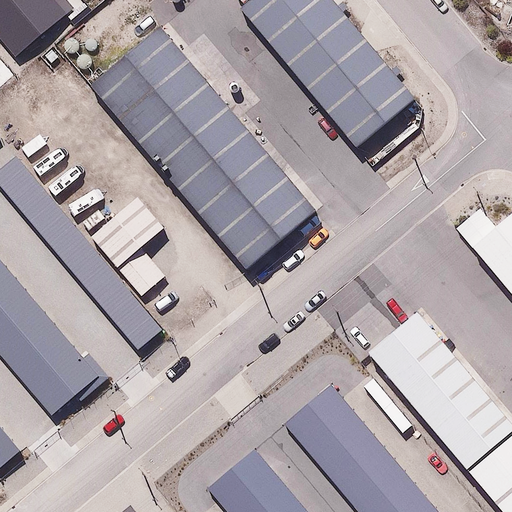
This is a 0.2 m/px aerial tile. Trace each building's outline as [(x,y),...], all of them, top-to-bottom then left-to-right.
[(65,0),(0,0),(0,42),(15,60),(73,9),(65,0)] [(424,94),(344,0),(258,0),(246,11),(361,147),(424,94)] [(318,211),(164,29),(94,87),(249,269),(318,211)] [(14,160),(0,172),(0,191),(136,353),(161,332),(14,160)] [(143,196),(95,234),(145,298),(169,278),(148,252),(173,232),(143,196)] [(511,210),(492,228),(476,209),(450,232),(511,305),(511,210)] [(0,257),(0,365),(47,421),(102,374),(0,257)] [(511,511),(511,430),(414,314),(364,356),(495,511),(511,511)] [(445,511),(335,381),(287,422),(362,511),(445,511)] [(0,426),(0,468),(20,452),(0,426)] [(310,511),(258,450),(211,490),(229,511),(310,511)]
